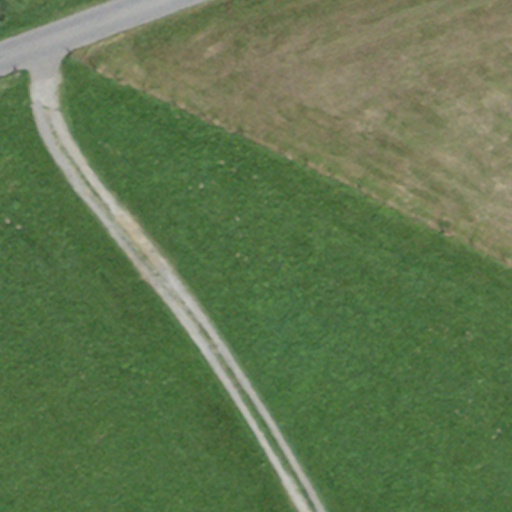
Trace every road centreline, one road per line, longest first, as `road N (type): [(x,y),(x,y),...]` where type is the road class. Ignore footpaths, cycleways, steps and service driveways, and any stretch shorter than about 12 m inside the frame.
road 1 (track): [(301,511),(166,291),(50,146),(36,46)]
road 2 (residential): [(0,59),(158,0)]
